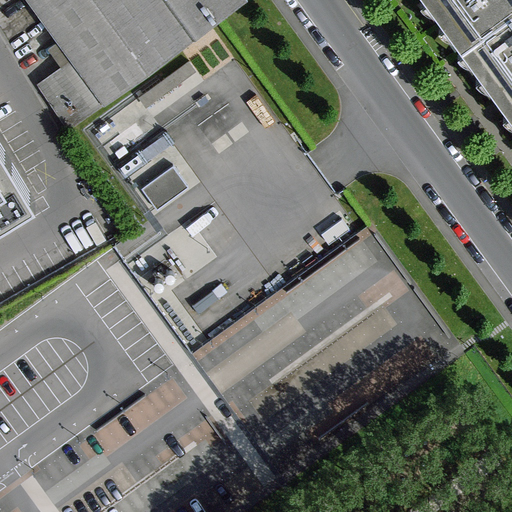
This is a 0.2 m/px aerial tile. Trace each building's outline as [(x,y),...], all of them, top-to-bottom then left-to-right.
[(197,39),(168,0),(34,0),(78,59),(41,86),(72,129),(197,39)] [(168,0),(197,39),(251,0),(168,0)] [(511,0),(424,0),(511,120),(511,0)] [(146,121),(211,82),(198,59),(94,122),(115,156),(138,142),(125,120),(140,111),(146,121)] [(0,224),(37,202),(0,141),(0,224)] [(185,161),(146,174),(156,203),(195,190),(185,161)] [(344,235),(328,276),(361,289),(360,293),(376,299),(387,271),(380,268),(386,252),(344,235)]
